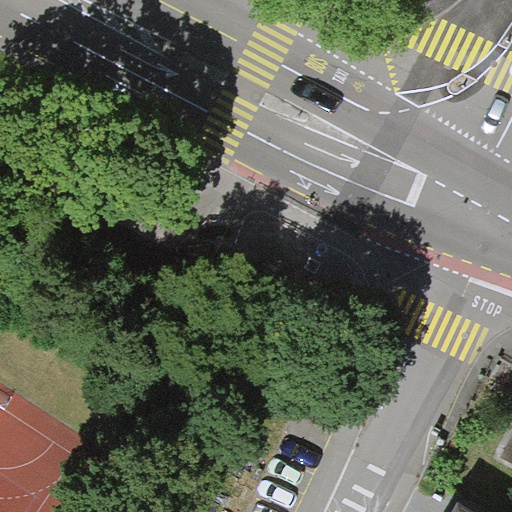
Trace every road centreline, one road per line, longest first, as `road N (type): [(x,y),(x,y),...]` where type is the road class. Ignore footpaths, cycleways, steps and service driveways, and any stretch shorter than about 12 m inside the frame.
road 1 (secondary): [(50,0),(483,206)]
road 2 (residential): [(483,206),(354,511)]
